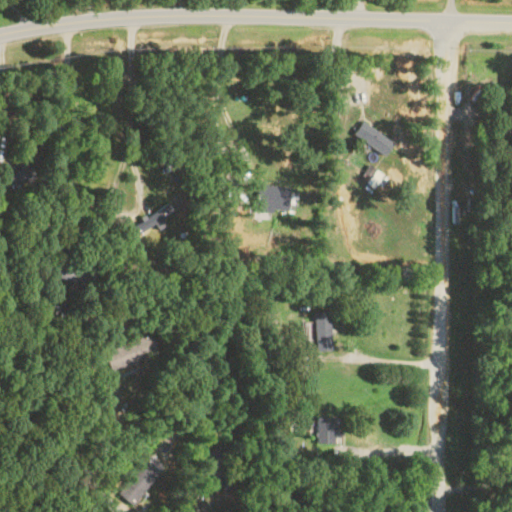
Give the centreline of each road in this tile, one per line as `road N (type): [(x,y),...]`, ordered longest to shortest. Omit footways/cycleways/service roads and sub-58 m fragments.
road 1 (residential): [(0,37),(210,15),(511,21)]
road 2 (residential): [(447,20),(434,511)]
